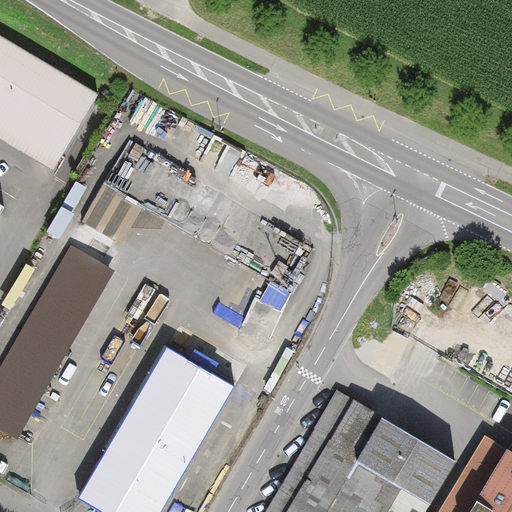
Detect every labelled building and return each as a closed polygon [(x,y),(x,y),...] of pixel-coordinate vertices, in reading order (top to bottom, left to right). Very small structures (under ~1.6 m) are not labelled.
[(98,93),(0,37),(0,133),(57,166),(98,93)] [(101,193),(96,232),(123,236),(128,196),(101,193)] [(71,249),(0,368),(0,430),(17,441),(116,276),(71,249)] [(167,349),(77,500),(97,511),(162,511),(235,389),(167,349)] [(335,394),(266,511),(385,511),(386,511),(388,511),(421,511),(451,461),(335,394)] [(511,511),(511,450),(487,435),(440,511),(511,511)]
